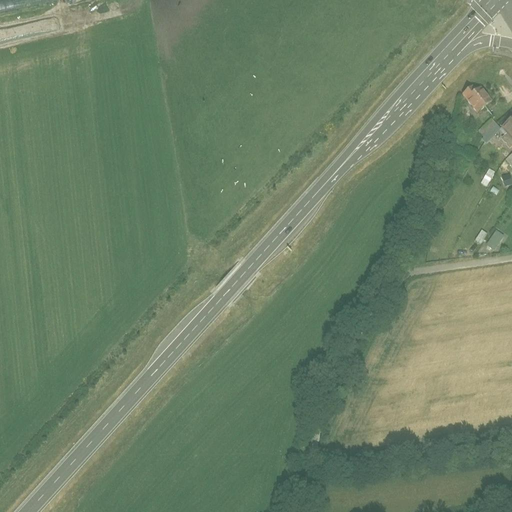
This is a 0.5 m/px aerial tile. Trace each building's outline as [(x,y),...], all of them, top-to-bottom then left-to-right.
[(485,80),(475,67),(467,73),(477,86),(485,80)] [(471,87),(461,95),(475,114),(490,102),(480,88),(475,92),(471,87)] [(477,139),(482,144),(497,130),(487,119),(474,132),(479,137),(477,139)] [(511,119),(501,129),(511,141),(511,119)] [(486,169),(478,184),(484,187),(493,173),(486,169)] [(507,175),(498,177),(501,188),(510,185),(507,175)] [(478,231),(471,241),(479,246),(485,235),(478,231)] [(492,231),(483,246),(491,252),(501,237),(492,231)]
